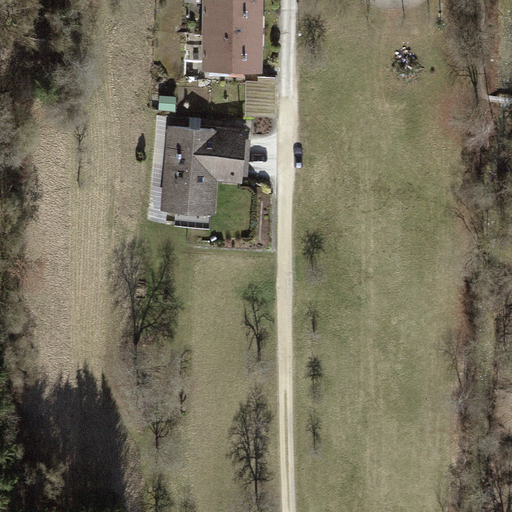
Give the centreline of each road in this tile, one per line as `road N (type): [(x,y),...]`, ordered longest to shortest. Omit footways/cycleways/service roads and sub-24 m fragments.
road 1 (track): [(288,511),(285,168)]
road 2 (residential): [(288,0),(285,168)]
